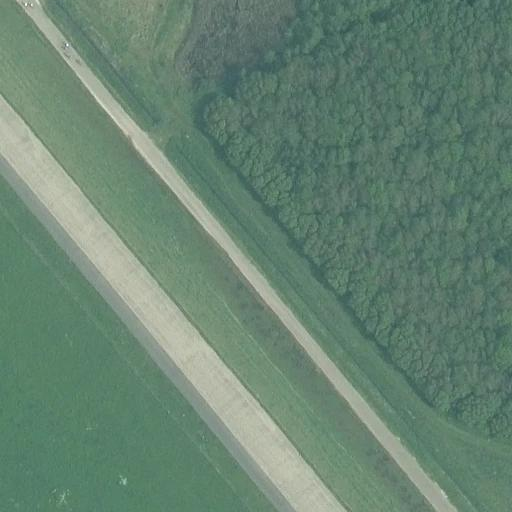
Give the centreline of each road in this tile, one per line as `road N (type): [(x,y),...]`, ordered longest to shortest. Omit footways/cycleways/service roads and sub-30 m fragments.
road 1 (unclassified): [(449,511),(27,0)]
road 2 (track): [(510,511),(188,123)]
road 3 (unclassified): [(0,169),(286,511)]
road 4 (track): [(157,158),(188,123),(142,65),(181,0)]
